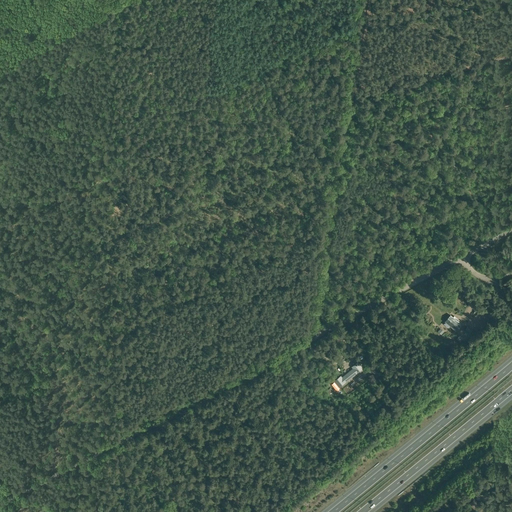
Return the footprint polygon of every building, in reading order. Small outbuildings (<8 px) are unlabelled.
[(492,319),(494,322),(501,316),(490,302),(483,308),(492,319)] [(444,323),(444,324),(447,327),(449,327),(450,325),(456,331),(462,323),(459,320),(456,317),(455,318),(454,317),(453,317),(451,315),(445,321),(446,322),(444,323)] [(467,326),(463,330),(466,332),(468,334),(472,330),(467,326)] [(358,374),(364,370),(359,363),(352,368),(353,368),(343,376),(342,375),(334,380),(340,388),(347,382),(347,381),(357,373),(358,374)] [(375,367),(369,371),(373,377),(380,372),(375,367)] [(365,372),(355,380),(359,384),(368,377),(365,372)]
